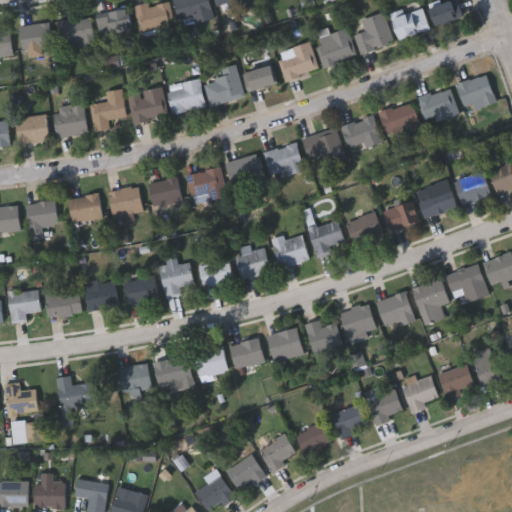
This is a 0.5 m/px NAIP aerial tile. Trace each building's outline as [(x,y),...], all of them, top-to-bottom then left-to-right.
[(132,5),(167,0),(171,27),(136,32),(132,5)] [(180,26),(172,0),(207,0),(212,16),(180,26)] [(218,15),(214,0),(249,0),(251,6),(218,15)] [(435,26),(428,9),(450,0),(455,0),(462,15),(435,26)] [(429,27),(399,39),(389,17),(419,4),(429,27)] [(131,40),(99,42),(97,13),(129,11),(131,40)] [(353,34),(364,31),(360,19),(383,12),(392,43),(359,53),(353,34)] [(59,45),(56,21),(90,16),(93,40),(59,45)] [(50,48),(20,48),(20,23),(50,23),(50,48)] [(355,55),(322,66),(313,39),(346,28),(355,55)] [(0,31),(9,31),(9,56),(0,56),(0,31)] [(275,54),(309,43),(318,68),(284,80),(275,54)] [(209,105),(203,82),(224,76),(221,68),(234,64),(243,96),(209,105)] [(277,83),(248,92),(242,73),(271,64),(277,83)] [(455,83),(486,73),(494,98),(463,108),(455,83)] [(203,107),(171,112),(166,87),(199,81),(203,107)] [(165,116),(131,121),(127,92),(161,87),(165,116)] [(457,112),(424,122),(416,97),(449,87),(457,112)] [(107,119),(108,128),(93,130),(89,103),(106,101),(105,90),(121,88),(125,117),(107,119)] [(378,111),(411,100),(419,124),(386,135),(378,111)] [(86,133),(55,135),(53,106),(84,104),(86,133)] [(49,138),(19,144),(14,119),(43,112),(49,138)] [(340,125),(373,114),(381,141),(364,147),(363,142),(347,148),(340,125)] [(0,121),(8,121),(8,146),(0,146),(0,121)] [(303,136),(336,128),(343,159),(310,166),(303,136)] [(271,179),(263,151),(295,142),(303,169),(271,179)] [(224,161),(256,151),(264,179),(232,189),(224,161)] [(487,171),(511,160),(511,187),(497,194),(487,171)] [(184,174),(219,167),(225,194),(190,201),(184,174)] [(453,181),(481,170),(490,193),(462,204),(453,181)] [(181,201),(152,207),(147,182),(176,176),(181,201)] [(423,218),(413,191),(446,179),(456,206),(423,218)] [(142,211),(111,216),(107,191),(138,186),(142,211)] [(71,222),(67,198),(97,192),(102,216),(71,222)] [(25,203),(54,200),(56,224),(40,226),(42,238),(29,240),(25,203)] [(383,211),(411,200),(418,220),(390,230),(383,211)] [(18,230),(0,231),(0,206),(17,205),(18,230)] [(345,221),(374,212),(380,232),(352,241),(345,221)] [(315,256),(308,228),(338,220),(343,241),(328,245),(330,252),(315,256)] [(308,259),(279,268),(271,240),(300,231),(308,259)] [(233,249),(249,244),(251,250),(262,246),(270,270),(242,279),(233,249)] [(511,276),(490,284),(483,261),(511,252),(511,255),(511,276)] [(233,281),(203,288),(198,264),(228,258),(233,281)] [(177,265),(189,262),(193,283),(178,286),(180,294),(165,297),(158,263),(176,259),(177,265)] [(445,274),(477,264),(488,295),(456,305),(445,274)] [(157,300),(126,305),(122,280),(153,275),(157,300)] [(443,318),(422,325),(411,287),(441,278),(448,302),(439,305),(443,318)] [(114,280),(116,307),(85,309),(84,281),(114,280)] [(39,312),(24,313),(25,320),(9,321),(7,291),(37,289),(39,312)] [(44,293),(78,290),(80,313),(46,316),(44,293)] [(414,320),(385,329),(376,300),(405,291),(414,320)] [(376,328),(347,337),(339,311),(368,302),(376,328)] [(304,324),(319,320),(320,327),(336,323),(341,346),(312,353),(304,324)] [(266,335),(296,327),(303,353),(272,361),(266,335)] [(229,344),(259,338),(263,362),(233,368),(229,344)] [(481,384),(470,352),(489,345),(501,377),(481,384)] [(195,349),(223,347),(226,372),(197,375),(195,349)] [(192,380),(160,389),(153,363),(185,354),(192,380)] [(117,365),(147,362),(149,387),(119,390),(117,365)] [(448,398),(437,375),(465,363),(475,386),(448,398)] [(69,405),(72,425),(61,426),(56,377),(71,375),(72,384),(91,382),(93,403),(69,405)] [(401,384),(431,375),(438,400),(408,408),(401,384)] [(4,384),(18,383),(19,389),(36,388),(37,412),(5,414),(4,384)] [(375,425),(366,399),(395,389),(401,409),(386,414),(389,421),(375,425)] [(368,427),(340,437),(331,414),(360,403),(368,427)] [(332,441),(304,454),(294,435),(322,421),(332,441)] [(257,449),(284,433),(297,455),(270,471),(257,449)] [(238,490),(225,469),(251,454),(264,475),(238,490)] [(96,511),(84,510),(86,498),(74,497),(77,479),(107,483),(103,511),(96,511)] [(0,506),(0,481),(27,481),(27,506),(0,506)] [(64,508),(33,508),(33,483),(64,483),(64,508)] [(147,495),(142,511),(109,511),(114,495),(119,496),(121,489),(147,495)] [(185,510),(190,506),(196,511),(168,511),(178,503),(185,510)]
